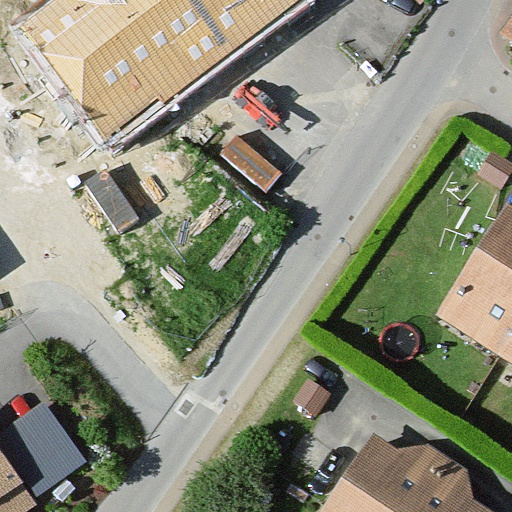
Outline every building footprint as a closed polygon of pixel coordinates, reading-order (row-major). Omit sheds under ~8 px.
[(52,0),(58,8),(31,29),(115,141),(293,8),(286,0),(52,0)] [(491,160),(480,179),(500,190),(511,171),(491,160)] [(511,219),(509,218),(444,319),(511,362),(511,219)] [(308,385),(295,404),(315,418),(328,398),(308,385)] [(42,410),(0,440),(0,444),(39,497),(83,466),(42,410)] [(374,447),(330,511),(474,511),(469,508),(462,478),(427,457),(397,462),(374,447)] [(34,511),(0,460),(0,511),(34,511)]
